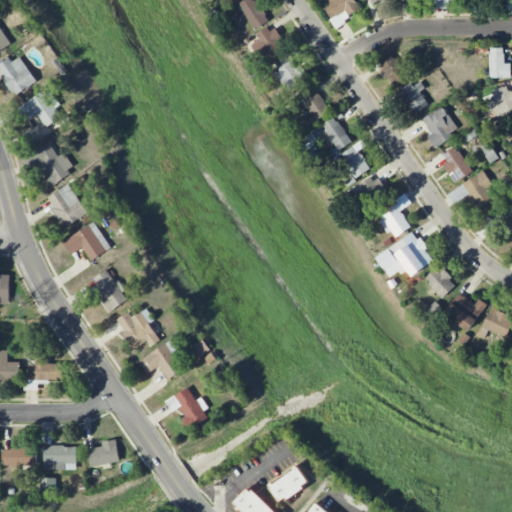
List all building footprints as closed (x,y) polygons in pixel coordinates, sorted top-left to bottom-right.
[(268,20),(255,0),(243,0),(238,3),(254,29),(268,20)] [(326,0),(329,4),(324,8),(332,19),(345,10),(349,16),(361,9),(354,0),(326,0)] [(434,0),(434,8),(449,8),(448,0),(434,0)] [(0,52),(12,44),(0,25),(0,52)] [(257,35),(260,39),(251,46),(263,62),(286,45),(270,25),(257,35)] [(511,78),(511,64),(504,64),(504,48),(490,48),(490,79),(511,78)] [(379,59),(392,88),(406,81),(393,53),(379,59)] [(296,69),(288,56),(276,63),(280,71),(276,74),(287,92),(310,78),(302,65),(296,69)] [(13,62),(10,58),(0,64),(0,71),(16,96),(38,82),(22,57),(13,62)] [(421,92),(426,88),(420,79),(399,92),(413,114),(429,105),(421,92)] [(485,102),(492,120),(511,112),(511,91),(509,93),(507,86),(494,91),(497,98),(485,102)] [(300,98),(317,121),(331,111),(314,88),(300,98)] [(46,127),(62,118),(47,91),(21,106),(28,119),(38,113),(46,127)] [(450,134),(458,129),(442,106),(423,119),(433,134),(428,137),(436,149),(452,137),(450,134)] [(322,124),(335,152),(350,144),(337,116),(322,124)] [(35,151),(50,185),(74,175),(65,153),(57,156),(52,144),(35,151)] [(369,170),(356,146),(341,154),(354,178),(369,170)] [(440,159),(457,183),(473,171),(457,147),(440,159)] [(460,186),(478,213),(495,201),(487,189),(493,185),(483,171),(460,186)] [(352,189),(367,211),(388,197),(374,175),(352,189)] [(47,199),(67,228),(88,213),(68,184),(47,199)] [(379,218),(394,239),(411,227),(396,206),(379,218)] [(511,208),(510,207),(494,230),(511,242),(511,240),(511,208)] [(62,241),(70,255),(83,247),(91,260),(111,249),(96,222),(62,241)] [(376,257),(392,279),(407,269),(411,276),(434,260),(414,231),(376,257)] [(425,281),(444,298),(457,283),(438,266),(425,281)] [(129,302),(119,280),(114,283),(108,270),(92,278),(108,312),(129,302)] [(0,304),(9,305),(10,275),(0,274),(0,304)] [(476,304),(458,293),(444,316),(470,331),(486,304),(479,299),(476,304)] [(129,312),(117,320),(136,349),(148,342),(151,347),(160,341),(156,334),(161,331),(147,308),(132,317),(129,312)] [(511,317),(491,308),(478,336),(484,339),(488,330),(506,339),(511,326),(511,317)] [(174,355),(178,352),(171,340),(139,361),(148,374),(159,366),(168,379),(183,369),(174,355)] [(199,358),(210,350),(203,340),(192,348),(199,358)] [(8,352),(0,351),(0,379),(20,380),(21,362),(8,362),(8,352)] [(50,352),(35,352),(35,363),(29,363),(30,380),(64,379),(64,364),(50,364),(50,352)] [(196,401),(189,388),(166,402),(172,413),(179,409),(191,430),(211,417),(200,398),(196,401)] [(90,466),(119,463),(117,440),(102,442),(103,447),(89,449),(90,466)] [(44,470),(77,470),(77,447),(44,446),(44,470)] [(2,449),(3,467),(37,467),(36,457),(27,457),(27,449),(2,449)] [(310,485),(299,467),(269,485),(280,503),(310,485)] [(56,495),(56,478),(42,478),(41,495),(56,495)] [(274,511),(249,487),(234,503),(243,511),(274,511)] [(327,511),(314,503),(308,511),(327,511)]
